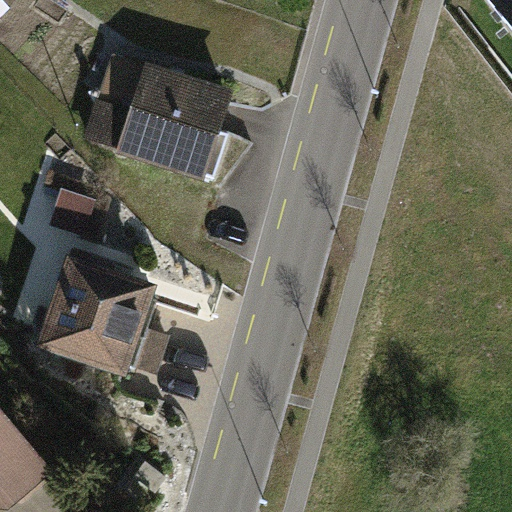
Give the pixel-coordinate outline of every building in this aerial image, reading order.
[(511,0),(478,0),(511,45),(511,0)] [(227,86),(107,53),(82,142),(202,176),(227,86)] [(61,230),(92,238),(101,202),(70,194),(61,230)] [(150,279),(64,252),(35,345),(151,380),(165,335),(135,326),(150,279)] [(0,511),(21,511),(60,477),(0,409),(0,511)]
